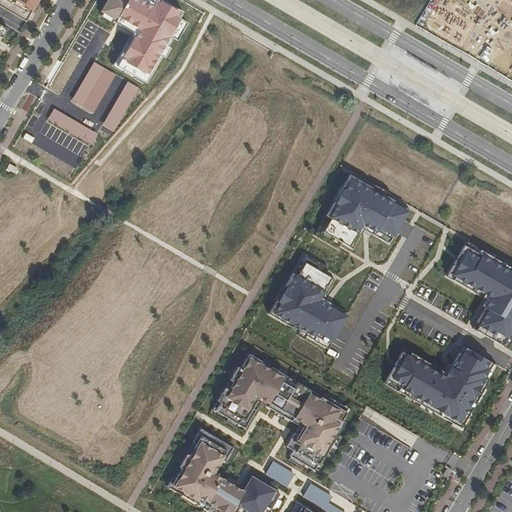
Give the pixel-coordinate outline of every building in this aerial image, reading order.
[(0,0),(0,5),(27,21),(39,0),(0,0)] [(147,79),(149,80),(163,56),(168,47),(173,38),(183,21),(179,19),(183,13),(161,0),(154,0),(153,3),(149,1),(148,0),(108,0),(102,12),(104,13),(114,19),(120,22),(119,24),(134,34),(120,57),(123,59),(118,67),(124,71),(133,76),(135,73),(137,74),(147,79)] [(511,0),(430,0),(415,25),(511,81),(511,0)] [(111,23),(114,19),(104,13),(101,17),(111,23)] [(188,24),(183,21),(173,38),(178,40),(188,24)] [(0,36),(3,38),(8,29),(0,24),(0,36)] [(172,49),(168,47),(163,56),(167,59),(172,49)] [(123,59),(120,57),(119,56),(113,67),(123,73),(124,71),(118,67),(123,59)] [(73,100),(95,112),(117,75),(95,62),(73,100)] [(144,83),(147,79),(137,74),(135,78),(144,83)] [(114,131),(140,88),(129,82),(103,125),(114,131)] [(98,135),(55,109),(49,118),(92,144),(98,135)] [(390,243),(409,210),(387,197),(372,188),(350,175),(342,188),(333,203),(314,236),(338,249),(342,243),(353,249),(362,232),(364,229),(371,233),(390,243)] [(389,193),(374,184),(372,188),(387,197),(389,193)] [(333,203),(342,188),(340,186),(331,202),(333,203)] [(511,268),(503,263),(495,259),(488,254),(466,242),(446,277),(484,298),(486,295),(491,298),(479,318),(473,329),(507,349),(511,340),(511,268)] [(307,336),(329,349),(349,315),(330,304),(323,300),(325,296),(335,280),(324,274),(328,267),(304,254),(286,287),(277,302),(269,315),(292,328),(307,336)] [(275,301),(277,302),(286,287),(283,285),(275,301)] [(479,318),(491,298),(486,295),(484,298),(487,300),(477,317),(479,318)] [(292,328),(290,331),(305,340),(307,336),(292,328)] [(485,388),(497,366),(461,345),(450,351),(455,359),(452,365),(445,377),(440,374),(442,371),(404,349),(384,383),(405,396),(461,428),(471,411),(476,403),(485,388)] [(328,401),(321,397),(319,400),(309,394),(311,391),(271,367),(270,370),(261,365),(263,362),(249,354),(240,369),(238,367),(230,380),(233,382),(228,390),(225,388),(217,401),(220,403),(215,411),(228,419),(238,425),(245,429),(256,411),(253,409),(259,397),(270,403),(267,407),(275,412),(285,417),(292,422),(294,418),(305,424),(298,435),(295,433),(287,447),(293,451),(290,456),(291,457),(305,465),(315,471),(318,465),(320,466),(333,444),(338,435),(345,423),(342,421),(347,412),(346,412),(338,407),(336,406),(328,401)] [(271,367),(263,362),(261,365),(270,370),(271,367)] [(445,377),(452,365),(450,363),(444,372),(442,371),(440,374),(445,377)] [(479,405),(488,390),(485,388),(476,403),(479,405)] [(321,397),(311,391),(309,394),(319,400),(321,397)] [(270,403),(259,397),(253,409),(256,411),(260,403),(267,407),(270,403)] [(348,409),(339,403),(338,407),(346,412),(348,409)] [(433,416),(435,413),(420,404),(418,408),(433,416)] [(463,433),(474,413),(471,411),(461,428),(452,423),(450,426),(463,433)] [(285,417),(275,412),(273,414),(283,420),(285,417)] [(298,435),(305,424),(294,418),(292,422),(299,426),(295,433),(298,435)] [(238,425),(228,419),(226,422),(236,428),(238,425)] [(222,479),(214,474),(216,471),(222,460),(225,462),(233,448),(201,429),(193,443),(196,445),(195,446),(190,454),(190,456),(187,454),(180,467),(182,469),(175,480),(172,485),(182,491),(184,493),(182,496),(195,503),(197,500),(199,501),(216,511),(236,511),(240,506),(247,510),(246,511),(270,511),(281,494),(252,478),(244,492),(234,486),(222,479)] [(338,435),(333,444),(336,446),(341,437),(338,435)] [(190,454),(195,446),(192,444),(187,452),(190,454)] [(228,464),(236,450),(233,448),(225,462),(228,464)] [(305,465),(291,457),(289,460),(303,469),(305,465)] [(271,461),(263,475),(286,487),(293,474),(271,461)] [(443,476),(448,478),(453,470),(448,468),(443,476)] [(222,479),(224,476),(216,471),(214,474),(222,479)] [(182,491),(172,485),(175,480),(172,478),(167,487),(180,495),(182,491)] [(245,489),(236,483),(234,486),(244,492),(245,489)] [(326,511),(342,511),(326,503),(330,496),(308,483),(300,498),(326,511)] [(215,511),(216,511),(199,501),(197,504),(209,511),(215,511)]
